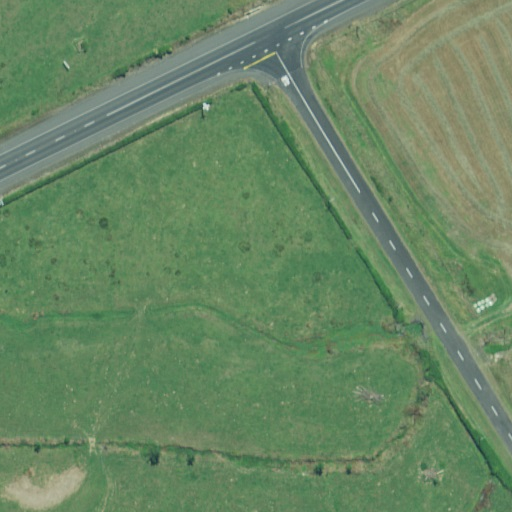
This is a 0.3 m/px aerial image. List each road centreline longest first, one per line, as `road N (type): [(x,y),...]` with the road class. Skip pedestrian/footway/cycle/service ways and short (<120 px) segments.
road 1 (unclassified): [(511,450),(266,36)]
road 2 (trunk): [(266,36),(0,168)]
